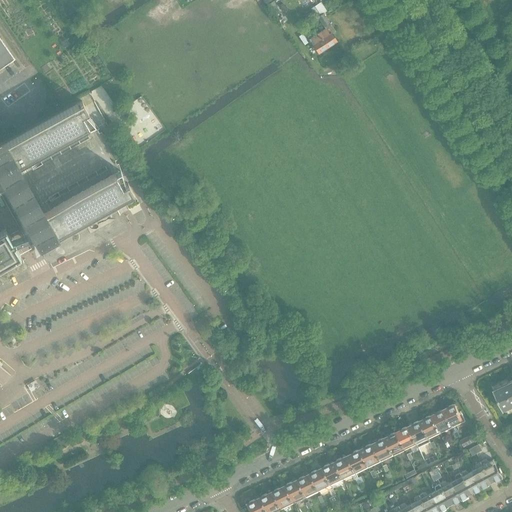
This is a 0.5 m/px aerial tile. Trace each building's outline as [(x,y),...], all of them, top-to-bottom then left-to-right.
[(335,31),(324,14),(328,12),(321,2),(317,4),(314,0),(310,0),(308,2),(326,29),(319,34),(328,47),(337,42),(331,33),(335,31)] [(275,16),(281,12),(274,2),(269,6),(275,16)] [(301,34),(297,37),(303,45),(307,43),(301,34)] [(318,54),(328,47),(319,34),(312,38),(315,43),(313,45),(318,54)] [(0,69),(15,60),(0,38),(0,69)] [(0,266),(20,255),(14,244),(16,243),(23,241),(32,237),(37,246),(114,204),(123,199),(133,193),(128,183),(124,185),(120,170),(119,164),(113,150),(101,132),(95,124),(85,113),(88,112),(82,101),(7,143),(0,146),(0,266)] [(503,410),(511,405),(511,381),(508,383),(507,383),(496,388),(496,389),(494,390),(494,391),(493,392),(496,397),(497,397),(503,410)] [(465,421),(461,411),(459,412),(455,404),(443,410),(452,428),(465,421)] [(452,428),(443,410),(431,415),(440,434),(452,428)] [(440,434),(431,415),(420,421),(429,439),(440,434)] [(429,439),(420,421),(408,426),(417,445),(429,439)] [(417,445),(408,426),(396,432),(405,450),(417,445)] [(405,450),(396,432),(385,438),(394,456),(405,450)] [(475,441),(472,435),(461,440),(464,446),(475,441)] [(394,456),(385,438),(373,443),(382,462),(394,456)] [(382,462),(373,443),(360,449),(369,468),(382,462)] [(369,468),(360,449),(348,455),(356,474),(369,468)] [(484,454),(481,449),(475,451),(478,457),(484,454)] [(478,457),(475,451),(470,455),(473,460),(478,457)] [(344,480),(356,474),(348,455),(335,461),(344,480)] [(502,473),(500,468),(500,467),(498,468),(493,459),(489,462),(486,459),(481,462),(492,483),(502,477),(502,478),(503,478),(501,474),(503,473),(502,473)] [(344,480),(335,461),(323,467),(332,486),(336,484),(344,480)] [(492,483),(481,462),(476,465),(476,469),(473,471),(482,488),(492,483)] [(332,486),(323,467),(310,473),(319,492),(332,486)] [(406,478),(416,473),(415,471),(414,469),(405,474),(406,478)] [(441,478),(436,469),(433,471),(435,475),(437,479),(441,478)] [(482,488),(473,471),(469,473),(465,470),(460,473),(472,494),(482,488)] [(319,492),(310,473),(298,479),(307,498),(319,492)] [(472,494),(460,473),(455,475),(456,480),(452,482),(462,499),(472,494)] [(403,488),(413,482),(411,478),(401,483),(402,486),(403,488)] [(307,498),(298,479),(286,485),(294,504),(307,498)] [(462,499),(452,482),(448,484),(445,481),(440,484),(451,505),(462,499)] [(392,492),(402,486),(401,483),(390,489),(392,492)] [(451,505),(440,484),(435,486),(436,491),(432,493),(441,510),(451,505)] [(294,504),(286,485),(273,491),(282,510),(294,504)] [(277,511),(282,510),(273,491),(261,497),(267,511),(277,511)] [(438,511),(441,510),(432,493),(428,495),(425,492),(419,495),(428,511),(438,511)] [(428,511),(419,495),(414,498),(415,502),(412,504),(416,511),(428,511)] [(267,511),(261,497),(248,503),(249,505),(247,506),(250,511),(252,511),(267,511)] [(416,511),(412,504),(408,506),(405,503),(399,506),(402,511),(416,511)]
